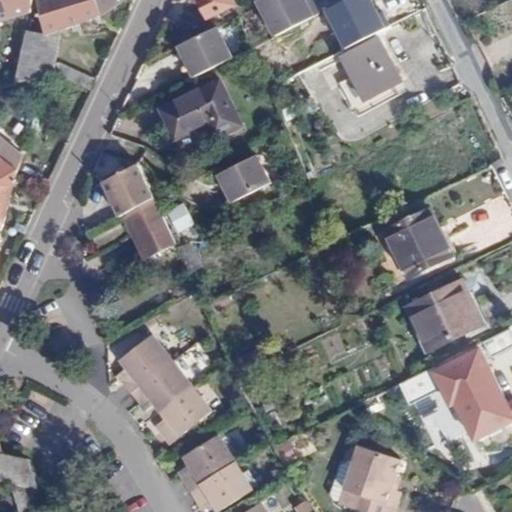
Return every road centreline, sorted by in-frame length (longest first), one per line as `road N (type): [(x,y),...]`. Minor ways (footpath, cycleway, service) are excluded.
road 1 (residential): [(0,327),(147,0)]
road 2 (residential): [(169,511),(111,417),(0,345)]
road 3 (residential): [(437,0),(511,152)]
